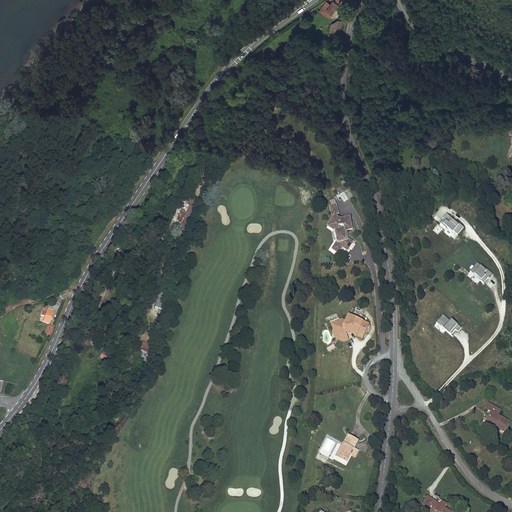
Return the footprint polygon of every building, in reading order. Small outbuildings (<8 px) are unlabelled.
[(333,0),(330,4),(326,10),(330,13),(339,0),(333,0)] [(328,17),(330,13),(326,10),(330,4),(326,1),(319,11),(328,17)] [(328,35),(338,38),(342,21),(333,19),(328,35)] [(184,236),(199,201),(192,198),(184,218),(186,219),(181,232),(182,232),(182,236),(184,236)] [(337,215),(336,206),(329,207),(331,217),(335,216),(337,215)] [(329,230),(333,220),(336,220),(337,220),(337,215),(335,216),(336,218),(333,217),(327,229),(329,230)] [(445,231),(455,239),(463,228),(446,215),(440,223),(447,229),(445,231)] [(484,284),(492,275),(477,263),(467,275),(476,282),(479,280),(484,284)] [(165,291),(159,289),(154,306),(157,307),(156,309),(161,311),(166,296),(163,295),(165,291)] [(53,312),(47,310),(43,321),(48,323),(53,312)] [(444,314),(434,326),(441,332),(443,329),(450,335),(455,330),(458,332),(461,329),(444,314)] [(363,320),(351,315),(348,322),(344,321),(335,325),(336,328),(340,329),(342,334),(341,337),(345,340),(349,338),(348,334),(350,333),(349,330),(352,329),(356,330),(360,332),(363,320)] [(371,323),(363,320),(360,332),(359,334),(366,336),(371,323)] [(332,342),(325,346),(329,353),(336,348),(332,342)] [(141,343),(140,357),(149,358),(150,343),(141,343)] [(484,408),(491,412),(487,420),(492,424),(494,421),(498,424),(496,426),(496,427),(502,431),(509,421),(501,416),(501,417),(498,415),(501,410),(495,407),(494,408),(487,404),(484,408)] [(360,438),(349,433),(344,444),(341,451),(345,454),(343,457),(349,460),(353,452),(352,451),(354,447),(355,447),(356,445),(360,438)] [(356,445),(355,447),(354,447),(352,451),(353,452),(358,454),(361,447),(356,445)] [(426,506),(429,507),(426,511),(445,511),(439,508),(438,509),(435,508),(436,507),(432,504),(433,503),(430,502),(429,503),(426,501),(427,499),(423,497),(418,506),(422,508),(424,504),(426,506)]
